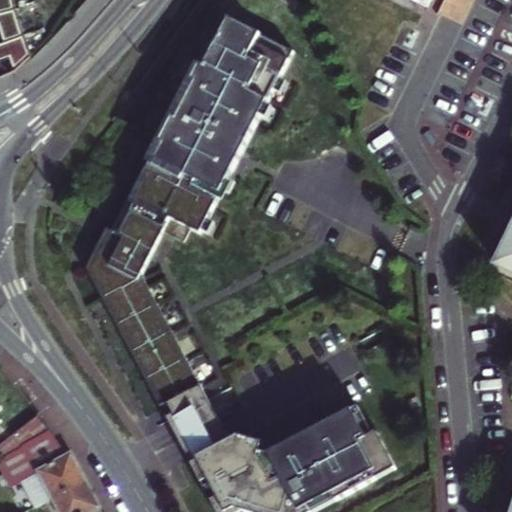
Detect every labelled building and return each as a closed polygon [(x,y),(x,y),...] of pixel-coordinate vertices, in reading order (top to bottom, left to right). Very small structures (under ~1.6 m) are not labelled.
[(0,0),(0,79),(16,71),(32,56),(24,35),(17,16),(13,0),(0,0)] [(187,235),(197,239),(289,58),(219,22),(194,72),(196,74),(188,89),(185,87),(167,126),(169,128),(156,152),(159,155),(156,161),(152,169),(148,166),(140,182),(137,181),(111,234),(108,239),(103,237),(82,277),(99,307),(102,305),(145,281),(165,240),(180,247),(187,235)] [(511,216),(507,218),(501,220),(508,229),(509,230),(511,223),(511,216)] [(511,223),(509,230),(507,234),(511,236),(496,268),(511,276),(511,223)] [(145,281),(102,305),(104,310),(107,317),(105,318),(114,334),(116,333),(119,338),(121,343),(119,344),(129,361),(131,360),(134,366),(136,370),(134,371),(143,388),(145,387),(148,393),(150,397),(149,398),(158,414),(165,411),(204,388),(145,281)] [(354,411),(281,452),(233,442),(204,388),(165,411),(169,419),(172,424),(165,428),(202,496),(209,493),(215,505),(209,509),(210,511),(322,511),(394,473),(374,437),(370,439),(354,411)] [(14,450),(43,433),(36,425),(31,419),(5,433),(14,450)] [(49,500),(81,482),(75,471),(67,458),(64,460),(43,433),(14,450),(0,458),(0,478),(6,489),(35,474),(49,500)] [(97,511),(81,482),(49,500),(55,511),(97,511)]
